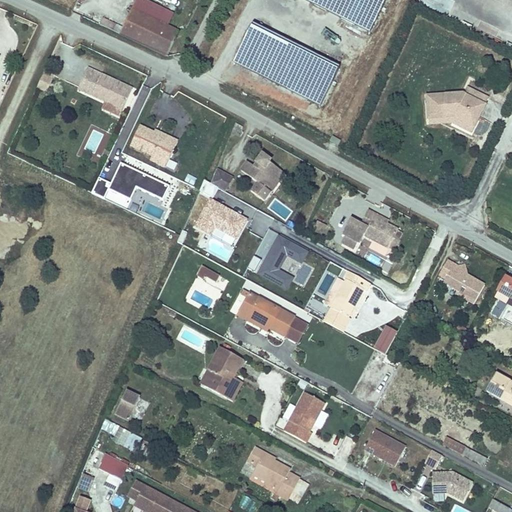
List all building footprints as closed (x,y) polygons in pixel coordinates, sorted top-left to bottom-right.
[(142,0),(136,0),(132,9),(169,27),(175,15),(142,0)] [(390,1),(387,0),(299,0),(372,37),(390,1)] [(132,9),(121,33),(166,56),(178,31),(169,27),(132,9)] [(100,26),(118,34),(121,27),(104,19),(100,26)] [(342,75),(253,30),(235,64),(324,109),(342,75)] [(89,69),(79,89),(105,101),(123,109),(132,89),(89,69)] [(53,77),(43,73),(37,85),(47,90),(53,77)] [(469,87),(465,94),(487,105),(490,97),(469,87)] [(465,94),(464,93),(429,95),(430,118),(455,116),(465,121),(462,126),(473,132),(487,105),(465,94)] [(119,117),(123,109),(105,101),(102,109),(119,117)] [(465,121),(455,116),(430,118),(431,123),(455,122),(462,126),(465,121)] [(141,124),(131,144),(152,153),(160,157),(162,154),(170,158),(179,139),(171,135),(170,138),(155,131),(141,124)] [(170,138),(171,135),(156,128),(155,131),(170,138)] [(332,137),(328,145),(338,149),(341,141),(332,137)] [(170,158),(162,154),(160,157),(152,153),(150,157),(167,164),(170,158)] [(258,166),(255,163),(250,158),(241,166),(256,181),(249,188),(261,200),(269,192),(265,188),(281,172),(271,162),(273,160),(266,153),(258,160),(261,163),(258,166)] [(172,188),(124,165),(118,178),(140,188),(166,201),(172,188)] [(281,172),(265,188),(269,192),(285,176),(281,172)] [(217,173),(211,185),(225,193),(231,181),(217,173)] [(187,175),(184,182),(195,186),(198,178),(187,175)] [(140,188),(118,178),(114,187),(111,192),(133,202),(140,188)] [(97,185),(111,192),(114,187),(100,180),(97,185)] [(111,192),(97,185),(94,192),(108,199),(111,192)] [(249,222),(211,201),(201,220),(217,229),(239,241),(249,222)] [(360,227),(350,222),(342,238),(360,247),(364,239),(374,244),(388,251),(397,234),(397,233),(373,221),(375,217),(368,214),(360,227)] [(217,229),(201,220),(197,228),(213,236),(217,229)] [(402,237),(397,234),(388,251),(393,254),(402,237)] [(277,238),(258,275),(288,290),(297,273),(289,269),(293,260),(301,264),(306,252),(277,238)] [(485,286),(468,276),(466,272),(462,273),(454,268),(455,266),(448,262),(440,276),(447,280),(444,284),(460,293),(458,296),(475,305),(485,286)] [(202,267),(199,273),(206,276),(217,282),(220,277),(202,267)] [(337,296),(331,309),(348,318),(363,290),(366,292),(370,284),(347,272),(344,279),(346,280),(337,296)] [(511,281),(506,278),(494,298),(498,300),(505,304),(506,304),(509,299),(511,300),(511,281)] [(238,316),(248,321),(250,318),(270,329),(285,337),(295,319),(249,294),(238,316)] [(327,307),(331,309),(337,296),(334,294),(327,307)] [(505,304),(498,300),(491,313),(498,317),(505,304)] [(331,309),(324,322),(344,333),(351,320),(348,318),(331,309)] [(250,318),(248,321),(268,332),(270,329),(250,318)] [(309,326),(295,319),(285,337),(299,344),(309,326)] [(365,328),(351,320),(344,333),(358,341),(365,328)] [(396,334),(387,329),(376,350),(384,354),(396,334)] [(212,373),(205,386),(228,399),(238,380),(234,378),(243,361),(221,349),(209,371),(212,373)] [(209,371),(201,385),(205,386),(212,373),(209,371)] [(487,391),(501,399),(503,396),(511,401),(511,383),(496,374),(487,391)] [(238,380),(228,399),(233,402),(243,383),(238,380)] [(141,398),(127,392),(116,414),(129,421),(141,398)] [(329,407),(306,394),(284,430),(307,444),(329,407)] [(511,401),(503,396),(501,399),(511,405),(511,401)] [(105,422),(100,431),(114,439),(119,429),(105,422)] [(407,449),(376,432),(366,450),(396,467),(407,449)] [(447,437),(443,445),(483,467),(487,459),(447,437)] [(128,467),(94,449),(86,463),(121,481),(128,467)] [(248,462),(251,464),(257,467),(252,475),(283,491),(280,497),(287,501),(289,499),(298,481),(299,479),(289,474),(290,471),(274,462),(263,456),(265,454),(255,449),(248,462)] [(265,454),(263,456),(274,462),(275,460),(265,454)] [(440,458),(431,454),(425,467),(435,471),(440,458)] [(251,464),(247,472),(252,475),(257,467),(251,464)] [(474,485),(452,474),(432,475),(434,496),(449,494),(464,503),(474,485)] [(283,491),(252,475),(251,478),(276,491),(271,500),(277,502),(280,497),(283,491)] [(298,481),(289,499),(298,504),(308,486),(298,481)] [(191,511),(137,483),(129,497),(138,502),(136,507),(145,511),(191,511)] [(244,496),(238,507),(245,510),(250,500),(244,496)] [(85,511),(90,501),(80,498),(74,511),(85,511)] [(511,511),(511,510),(492,500),(488,508),(495,511),(511,511)]
